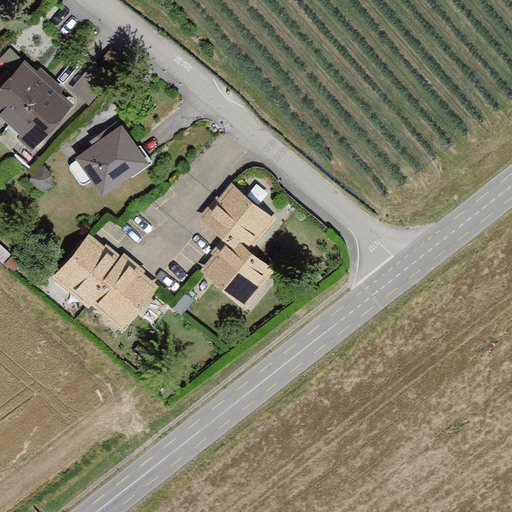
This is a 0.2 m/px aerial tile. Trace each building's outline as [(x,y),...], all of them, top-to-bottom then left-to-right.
[(75,101),(23,61),(0,90),(0,114),(40,146),(75,101)] [(125,123),(73,155),(100,197),(152,165),(125,123)] [(274,218),(231,183),(206,215),(228,232),(249,249),(274,218)] [(157,285),(86,231),(53,276),(123,329),(157,285)] [(271,266),(249,249),(228,232),(199,268),(242,302),(271,266)]
